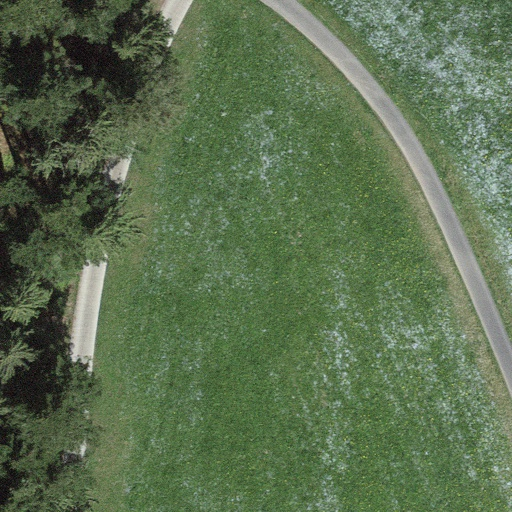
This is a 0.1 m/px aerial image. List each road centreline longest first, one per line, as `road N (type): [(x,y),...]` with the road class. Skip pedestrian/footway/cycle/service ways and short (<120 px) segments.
road 1 (track): [(190,0),(126,127),(76,511)]
road 2 (track): [(279,0),(405,136),(511,381)]
